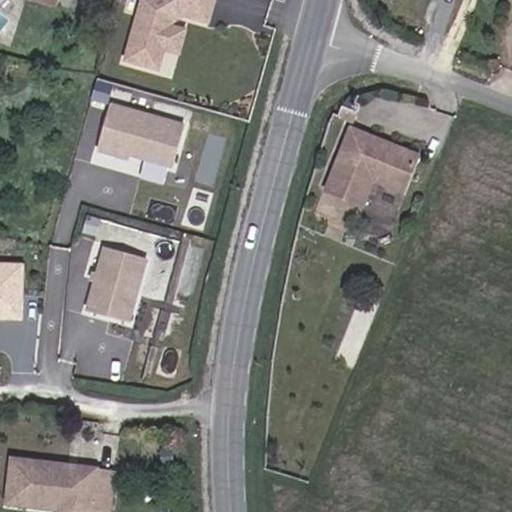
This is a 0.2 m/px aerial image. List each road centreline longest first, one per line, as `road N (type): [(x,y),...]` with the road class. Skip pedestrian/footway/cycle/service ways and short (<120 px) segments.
road 1 (secondary): [(314,39),(246,299),(229,402),(233,511)]
road 2 (unclassified): [(314,39),(511,103)]
